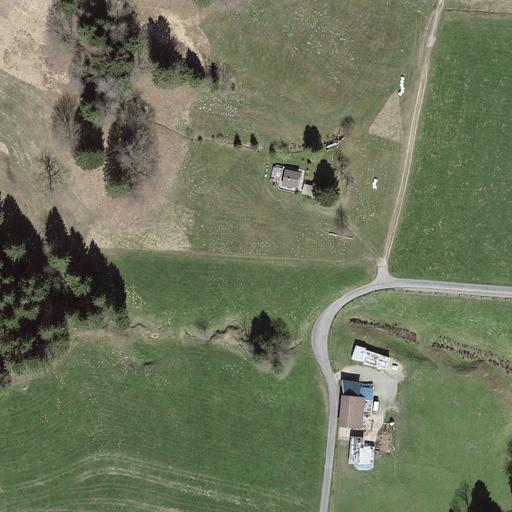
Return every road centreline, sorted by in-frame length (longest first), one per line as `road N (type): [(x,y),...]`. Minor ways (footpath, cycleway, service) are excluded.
road 1 (unclassified): [(320,511),(333,389),(323,331),(331,313),(382,286),(511,293)]
road 2 (track): [(382,286),(439,0)]
